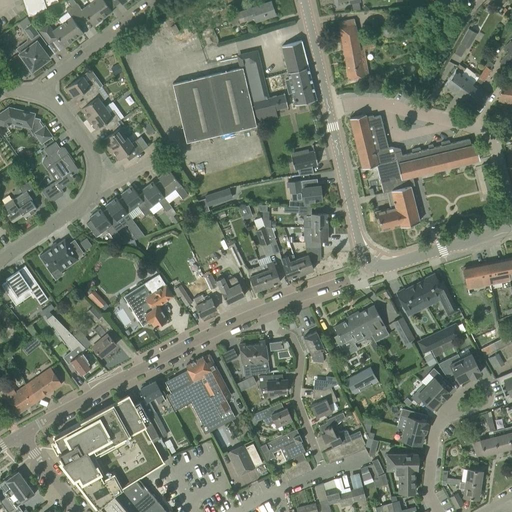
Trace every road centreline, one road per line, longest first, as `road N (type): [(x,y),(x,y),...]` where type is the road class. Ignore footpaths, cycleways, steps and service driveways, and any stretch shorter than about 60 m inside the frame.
road 1 (residential): [(18,434),(266,308)]
road 2 (residential): [(511,207),(479,130),(347,98),(326,101)]
road 3 (residential): [(320,463),(299,407),(300,355),(266,308)]
road 4 (tertiary): [(370,263),(326,101)]
road 5 (unclassified): [(159,0),(33,93)]
road 6 (tertiary): [(370,263),(392,266),(511,228)]
road 7 (residential): [(240,511),(364,457)]
road 8 (residential): [(0,257),(78,208),(94,185)]
